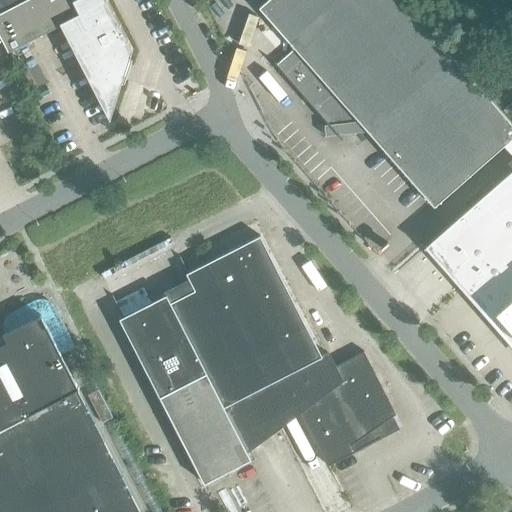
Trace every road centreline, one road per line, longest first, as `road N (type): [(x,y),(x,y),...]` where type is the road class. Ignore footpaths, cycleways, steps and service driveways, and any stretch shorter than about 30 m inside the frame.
road 1 (unclassified): [(511,453),(222,112)]
road 2 (unclassified): [(0,229),(222,112)]
road 3 (unclassified): [(222,112),(219,86),(175,0)]
